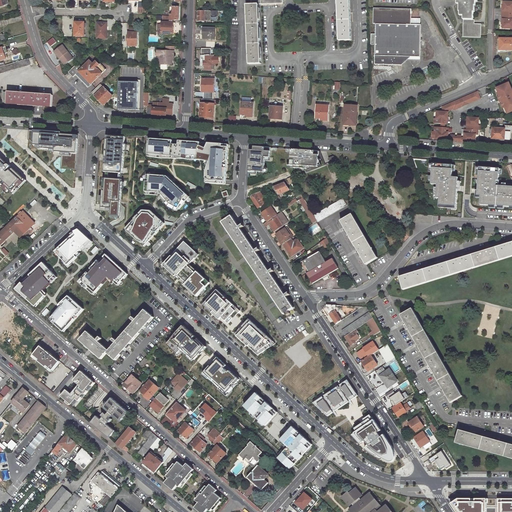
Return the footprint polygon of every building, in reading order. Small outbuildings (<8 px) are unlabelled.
[(283,3),(283,0),(246,0),(248,64),(262,64),(260,4),(262,3),(283,3)] [(337,0),(338,11),(339,31),(339,40),(352,40),(352,30),(351,10),(350,0),(337,0)] [(464,20),(473,20),(473,12),(474,12),(474,6),(475,6),(476,2),(477,2),(477,0),(457,0),(457,4),(459,4),(459,11),(460,11),(460,15),(463,15),(463,20),(464,20)] [(504,14),(511,14),(511,1),(503,1),(503,6),(503,10),(504,10),(504,14)] [(179,20),(179,7),(173,7),(173,15),(171,15),(170,16),(163,16),(163,20),(173,21),(173,20),(179,20)] [(412,10),(374,8),(374,24),(377,24),(375,64),(402,65),(403,56),(420,57),(422,25),(412,25),(412,10)] [(199,21),(211,21),(211,11),(199,11),(199,21)] [(511,14),(504,14),(504,19),(503,19),(503,23),(503,28),(511,27),(511,14)] [(84,37),(84,23),(75,22),(74,36),(84,37)] [(173,35),(173,23),(162,22),(161,34),(173,35)] [(107,38),(107,23),(97,23),(97,38),(107,38)] [(480,38),(481,24),(473,24),(464,24),(463,37),(480,38)] [(237,74),(238,25),(231,25),(230,74),(237,74)] [(215,39),(215,29),(204,29),(204,39),(215,39)] [(137,46),(137,33),(128,32),(128,46),(137,46)] [(499,49),(511,49),(511,37),(500,38),(499,49)] [(55,52),(60,58),(61,57),(66,64),(74,58),(63,45),(55,52)] [(174,57),(174,51),(167,51),(160,51),(159,56),(161,56),(161,64),(172,65),(172,60),(172,56),(174,57)] [(219,56),(214,56),(214,55),(211,55),(202,55),(202,59),(203,59),(203,66),(204,66),(211,66),(214,66),(214,64),(219,64),(219,56)] [(0,73),(31,65),(29,59),(0,66),(0,73)] [(69,72),(74,77),(77,74),(89,87),(92,84),(106,70),(101,64),(100,65),(96,62),(94,65),(90,61),(83,68),(78,63),(69,72)] [(214,92),(214,79),(202,79),(202,92),(204,92),(204,99),(213,100),(213,92),(214,92)] [(118,81),(118,110),(137,110),(138,82),(118,81)] [(511,111),(511,88),(509,82),(497,88),(499,93),(498,95),(500,100),(509,96),(510,99),(501,103),(503,107),(506,108),(508,112),(508,113),(511,111)] [(104,105),(113,97),(101,84),(92,92),(104,105)] [(478,90),(452,102),(454,108),(455,109),(481,98),(478,90)] [(52,107),(53,95),(4,91),(4,97),(5,100),(8,100),(8,103),(52,107)] [(208,119),(213,119),(215,100),(213,100),(204,99),(202,99),(201,117),(208,117),(208,119)] [(253,117),(254,103),(243,102),(242,116),(253,117)] [(452,102),(443,106),(442,112),(448,112),(449,111),(454,108),(452,102)] [(172,116),(173,104),(169,103),(163,103),(158,103),(158,108),(153,108),(149,107),(148,107),(147,114),(172,116)] [(329,119),(330,106),(317,105),(316,118),(329,119)] [(344,123),(356,124),(357,112),(357,106),(346,105),(344,123)] [(282,120),(283,107),(271,106),(270,119),(282,120)] [(442,112),(437,111),(437,119),(435,119),(434,123),(441,124),(446,124),(446,120),(448,120),(448,112),(442,112)] [(479,118),(468,117),(467,125),(469,125),(469,129),(467,129),(467,133),(465,133),(465,138),(464,141),(476,142),(476,134),(478,135),(478,130),(480,130),(480,125),(478,125),(479,118)] [(511,125),(506,125),(506,129),(493,128),(493,129),(490,129),(490,134),(493,134),(493,139),(505,140),(505,139),(511,140),(511,132),(511,125)] [(441,127),(435,127),(435,132),(437,132),(437,139),(448,140),(448,137),(448,132),(446,132),(447,128),(445,128),(441,127)] [(76,153),(77,138),(60,137),(61,132),(34,130),(33,144),(41,144),(40,147),(55,148),(54,151),(76,153)] [(126,137),(107,136),(105,171),(109,172),(121,173),(124,173),(126,137)] [(173,141),(150,139),(149,154),(171,156),(188,160),(201,159),(208,161),(207,172),(206,183),(226,184),(228,145),(209,143),(206,149),(200,146),(201,142),(179,141),(179,145),(173,145),(173,141)] [(271,148),(254,147),(250,150),(249,171),(264,172),(265,157),(270,157),(271,148)] [(318,152),(290,150),(289,165),(317,167),(318,152)] [(76,156),(62,155),(61,168),(76,169),(76,156)] [(0,157),(0,180),(10,189),(13,192),(24,179),(13,169),(11,170),(9,168),(10,167),(10,165),(10,164),(8,164),(6,165),(1,161),(2,159),(0,157)] [(432,163),(431,183),(438,184),(437,197),(439,198),(439,207),(456,208),(457,193),(458,177),(451,177),(452,170),(454,170),(455,164),(432,163)] [(499,168),(479,166),(477,195),(481,195),(480,204),(511,206),(511,186),(496,185),(496,180),(498,180),(499,168)] [(170,178),(148,176),(146,192),(160,193),(171,204),(180,210),(190,198),(170,178)] [(108,178),(104,178),(102,207),(112,208),(112,215),(120,216),(123,179),(120,179),(108,178)] [(24,179),(13,192),(14,194),(26,181),(24,179)] [(10,189),(0,180),(0,184),(8,192),(10,189)] [(289,190),(284,183),(273,188),(278,195),(289,190)] [(146,192),(145,196),(160,196),(171,208),(179,212),(180,210),(171,204),(160,193),(146,192)] [(253,195),(251,198),(258,208),(267,202),(261,193),(253,195)] [(278,195),(270,200),(272,203),(280,198),(278,195)] [(272,203),(274,207),(283,201),(280,198),(272,203)] [(303,198),(301,199),(307,210),(309,209),(303,198)] [(317,222),(347,205),(344,198),(313,216),(317,222)] [(271,207),(262,213),(268,221),(269,220),(277,215),(271,207)] [(147,208),(139,217),(141,218),(150,209),(147,208)] [(139,217),(127,230),(144,246),(147,245),(155,232),(157,233),(165,224),(150,209),(141,218),(139,217)] [(35,222),(23,210),(9,224),(15,231),(21,237),(31,226),(35,222)] [(413,221),(432,223),(432,215),(413,214),(413,221)] [(232,216),(223,222),(285,314),(294,308),(232,216)] [(353,216),(342,222),(346,229),(344,231),(347,235),(349,234),(359,251),(357,253),(360,258),(361,256),(366,265),(377,258),(353,216)] [(283,226),(278,218),(271,223),(270,224),(275,232),(283,226)] [(0,231),(0,245),(15,231),(9,224),(0,231)] [(31,226),(21,237),(23,239),(34,229),(31,226)] [(55,252),(68,266),(77,257),(75,255),(82,249),(84,252),(93,242),(80,229),(78,230),(71,234),(72,236),(55,252)] [(281,242),(282,241),(288,237),(283,230),(277,235),(281,242)] [(325,237),(318,242),(323,248),(329,243),(325,237)] [(283,244),(289,252),(297,247),(294,242),(291,238),(291,239),(283,244)] [(298,239),(294,242),(297,247),(289,252),(292,256),(304,248),(298,239)] [(400,282),(402,288),(511,255),(511,242),(511,243),(510,240),(505,242),(505,244),(487,250),(486,248),(480,250),(481,252),(463,257),(462,255),(456,257),(457,259),(439,264),(439,262),(433,264),(434,266),(414,272),(414,270),(408,271),(409,274),(399,277),(400,282)] [(164,265),(199,296),(211,282),(191,264),(200,254),(186,241),(164,265)] [(320,252),(303,261),(310,272),(307,273),(313,284),(339,269),(333,259),(326,262),(320,252)] [(78,282),(93,295),(107,278),(112,282),(114,280),(119,284),(127,275),(105,255),(99,262),(97,261),(94,264),(78,282)] [(21,283),(16,289),(36,307),(45,296),(42,292),(57,278),(43,263),(36,270),(30,275),(32,277),(27,281),(23,284),(21,283)] [(223,318),(229,323),(241,310),(218,289),(204,305),(221,320),(223,318)] [(60,308),(52,318),(55,320),(53,322),(64,332),(84,310),(69,297),(60,304),(62,306),(60,308)] [(0,321),(10,310),(0,300),(0,321)] [(342,320),(335,310),(336,305),(325,305),(323,308),(326,309),(336,324),(342,320)] [(461,397),(411,309),(400,315),(405,323),(404,324),(407,330),(408,329),(418,346),(416,347),(419,351),(421,350),(430,367),(429,368),(432,373),(433,373),(443,389),(441,390),(444,395),(446,394),(451,403),(461,397)] [(126,331),(135,339),(154,317),(145,310),(126,331)] [(369,312),(342,330),(346,336),(356,329),(366,322),(373,318),(369,312)] [(372,331),(369,333),(372,336),(380,331),(373,318),(366,322),(372,331)] [(250,319),(236,334),(259,355),(277,343),(250,319)] [(207,347),(184,325),(167,344),(180,355),(183,352),(194,361),(207,347)] [(9,328),(0,337),(0,339),(9,348),(19,337),(9,328)] [(345,336),(351,345),(356,342),(354,340),(358,337),(356,333),(358,331),(356,329),(346,336),(345,336)] [(108,353),(110,351),(88,331),(80,340),(91,350),(102,359),(108,353)] [(135,339),(126,331),(110,351),(108,353),(117,361),(135,339)] [(9,358),(22,369),(26,364),(20,359),(31,347),(24,341),(9,358)] [(365,349),(359,353),(363,360),(371,355),(379,350),(374,342),(364,348),(365,349)] [(388,344),(379,350),(387,363),(395,357),(388,344)] [(40,345),(33,354),(52,370),(60,361),(40,345)] [(368,372),(378,366),(371,355),(363,360),(360,362),(365,369),(366,368),(368,372)] [(139,364),(142,366),(148,360),(145,357),(139,364)] [(242,378),(218,357),(203,374),(208,378),(210,377),(221,387),(219,388),(227,396),(238,384),(237,383),(242,378)] [(377,369),(380,375),(389,369),(386,363),(377,369)] [(389,369),(380,375),(383,379),(382,379),(385,383),(388,388),(398,382),(394,375),(389,369)] [(78,376),(72,371),(54,394),(60,398),(62,396),(78,376)] [(78,376),(62,396),(75,408),(95,383),(82,371),(78,376)] [(176,386),(181,390),(188,381),(178,373),(171,381),(176,386)] [(132,375),(124,385),(133,393),(142,383),(132,375)] [(312,400),(313,403),(323,397),(324,398),(326,397),(324,395),(338,386),(339,388),(341,386),(340,385),(346,381),(342,378),(312,400)] [(150,380),(141,391),(150,399),(160,388),(150,380)] [(323,397),(313,403),(327,416),(358,396),(347,380),(346,381),(340,385),(341,386),(339,388),(338,386),(324,395),(326,397),(324,398),(323,397)] [(0,392),(5,396),(10,390),(5,385),(0,391),(0,392)] [(30,406),(24,400),(29,393),(24,389),(13,403),(25,413),(30,406)] [(393,390),(386,395),(389,399),(390,399),(396,395),(393,390)] [(141,391),(140,392),(149,400),(150,399),(141,391)] [(257,392),(244,406),(265,425),(278,412),(257,392)] [(396,395),(390,399),(392,401),(393,401),(396,405),(405,398),(402,395),(400,392),(396,395)] [(150,405),(159,412),(169,400),(161,393),(150,405)] [(112,398),(104,407),(110,412),(107,415),(105,413),(102,415),(103,416),(101,419),(97,416),(91,422),(109,438),(115,431),(107,424),(109,422),(110,422),(113,419),(111,418),(114,415),(121,421),(129,412),(112,398)] [(420,400),(414,404),(418,409),(423,406),(420,400)] [(39,401),(33,409),(40,415),(46,407),(39,401)] [(176,423),(186,411),(176,402),(166,414),(176,423)] [(392,407),(399,416),(406,412),(402,406),(400,402),(392,407)] [(407,403),(402,406),(406,412),(410,409),(407,403)] [(213,410),(206,404),(200,411),(207,417),(213,410)] [(27,417),(33,422),(40,415),(33,409),(27,417)] [(213,410),(207,417),(210,420),(217,413),(213,410)] [(357,431),(352,435),(360,444),(365,441),(369,445),(364,448),(369,452),(374,456),(381,459),(382,458),(388,461),(391,462),(393,461),(394,460),(395,457),(394,453),(393,450),(392,446),(384,435),(381,437),(378,432),(381,430),(370,414),(363,419),(365,421),(355,428),(357,431)] [(42,416),(38,422),(51,432),(56,426),(42,416)] [(23,437),(34,423),(33,422),(27,417),(18,427),(17,429),(21,432),(20,434),(23,437)] [(417,417),(409,423),(415,432),(423,426),(417,417)] [(130,427),(138,433),(140,430),(139,429),(143,424),(137,419),(130,427)] [(186,422),(178,430),(187,438),(195,429),(186,422)] [(293,426),(281,439),(289,446),(279,457),(291,468),(313,444),(293,426)] [(137,434),(138,433),(130,427),(116,443),(127,452),(129,449),(125,446),(136,433),(137,434)] [(211,438),(210,439),(213,442),(219,435),(221,434),(214,428),(208,435),(211,438)] [(148,429),(144,435),(149,439),(139,452),(144,456),(151,447),(158,437),(148,429)] [(459,429),(456,442),(511,457),(511,443),(499,440),(500,437),(494,436),(494,438),(475,433),(475,430),(470,429),(469,432),(459,429)] [(40,432),(25,450),(31,455),(46,436),(40,432)] [(423,432),(414,438),(421,448),(430,442),(427,438),(423,432)] [(64,446),(65,447),(64,449),(68,452),(69,450),(71,452),(78,444),(67,435),(60,443),(64,446)] [(213,442),(216,445),(222,437),(219,435),(213,442)] [(151,447),(154,449),(161,440),(158,437),(151,447)] [(198,437),(191,444),(200,452),(207,444),(198,437)] [(251,441),(239,454),(245,459),(246,458),(250,461),(254,456),(255,457),(254,458),(258,462),(262,458),(259,455),(263,451),(257,446),(256,444),(255,445),(251,441)] [(218,445),(211,454),(220,462),(228,453),(218,445)] [(61,458),(64,454),(60,451),(56,447),(53,451),(61,458)] [(173,450),(169,447),(164,454),(165,455),(161,460),(164,462),(173,450)] [(90,455),(91,454),(83,448),(74,460),(85,469),(93,458),(90,455)] [(442,451),(429,459),(432,462),(436,460),(441,469),(446,466),(447,468),(451,465),(442,451)] [(152,452),(143,463),(156,473),(164,462),(161,460),(152,452)] [(211,454),(209,455),(219,463),(220,462),(211,454)] [(174,490),(178,485),(180,487),(183,483),(191,472),(194,469),(187,463),(184,466),(179,462),(176,465),(169,473),(167,476),(169,478),(165,483),(174,490)] [(169,473),(176,465),(174,463),(168,472),(169,473)] [(66,469),(59,464),(55,469),(56,469),(62,474),(64,471),(66,469)] [(253,472),(267,485),(273,479),(258,466),(253,472)] [(56,469),(50,476),(56,481),(62,474),(56,469)] [(62,474),(56,481),(60,484),(68,474),(64,471),(62,474)] [(119,488),(99,472),(91,481),(108,494),(104,499),(101,503),(105,506),(119,488)] [(185,485),(193,474),(191,472),(183,483),(185,485)] [(247,478),(262,492),(267,485),(253,472),(247,478)] [(213,509),(220,500),(222,498),(216,493),(218,491),(211,484),(208,488),(203,494),(202,493),(199,496),(196,500),(199,503),(195,507),(200,511),(205,511),(208,509),(211,511),(213,509)] [(198,496),(199,496),(202,493),(203,494),(208,488),(206,486),(198,496)] [(58,511),(72,495),(63,487),(46,508),(51,511),(58,511)] [(390,511),(385,505),(377,511),(375,511),(374,510),(379,506),(368,493),(360,500),(358,498),(361,496),(354,488),(348,493),(347,492),(340,497),(348,506),(350,504),(353,506),(348,510),(349,511),(390,511)] [(303,492),(294,503),(303,510),(312,499),(303,492)] [(68,511),(80,498),(75,493),(59,511),(68,511)] [(458,499),(451,503),(456,511),(486,511),(487,504),(487,499),(458,499)] [(511,511),(511,502),(502,502),(502,499),(499,499),(499,504),(498,511),(511,511)] [(220,500),(213,509),(215,510),(222,502),(220,500)]
